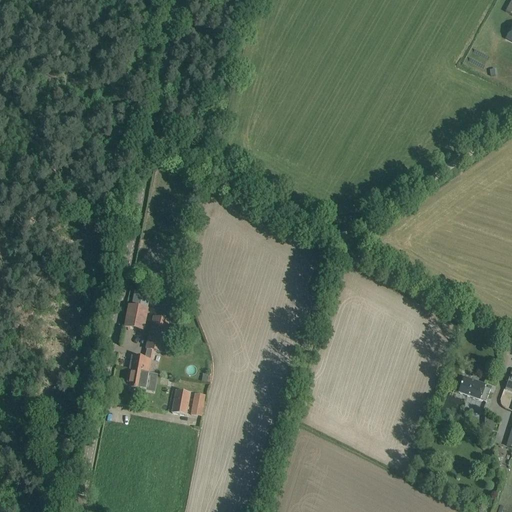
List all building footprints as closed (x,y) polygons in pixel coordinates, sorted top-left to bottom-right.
[(129,307),(125,328),(135,330),(143,331),(147,310),(150,297),(135,294),(132,307),(129,307)] [(146,350),(144,359),(151,360),(152,351),(161,353),(169,323),(154,319),(146,350)] [(144,359),(142,359),(132,357),(129,373),(148,376),(151,360),(144,359)] [(148,376),(129,373),(126,389),(145,392),(148,376)] [(463,379),(458,394),(480,401),(486,403),(490,391),(484,388),(485,386),(463,379)] [(173,405),(172,414),(183,416),(186,416),(187,414),(190,394),(176,392),(173,405)] [(194,394),(192,407),(203,409),(205,396),(194,394)]
